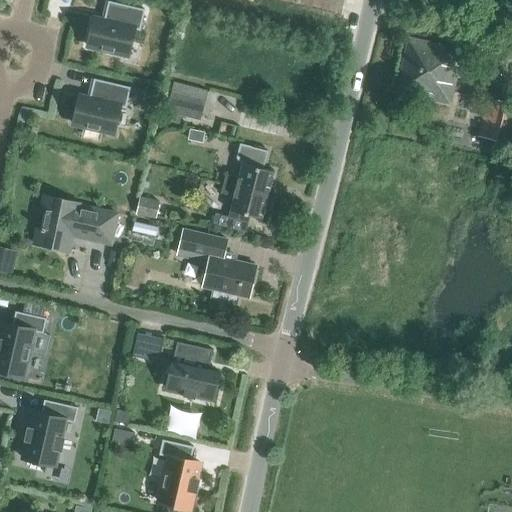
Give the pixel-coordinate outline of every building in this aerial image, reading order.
[(107,1),(104,15),(107,16),(105,21),(93,18),(86,46),(127,56),(134,29),(139,31),(144,10),(107,1)] [(396,92),(450,104),(458,67),(456,66),(460,50),(408,38),(396,92)] [(79,95),(72,123),(113,133),(119,107),(125,108),(130,88),(93,79),(89,98),(79,95)] [(138,89),(134,104),(154,109),(158,93),(138,89)] [(165,112),(199,121),(204,103),(170,95),(165,112)] [(511,104),(488,99),(479,137),(511,144),(511,104)] [(225,175),(222,184),(272,197),(275,188),(270,187),(274,172),(262,169),(267,152),(239,144),(236,157),(241,164),(237,178),(225,175)] [(222,184),(220,194),(232,197),(228,212),(227,218),(224,228),(244,233),(248,217),(261,220),(265,206),(270,207),(272,197),(222,184)] [(79,204),(44,196),(41,210),(46,211),(43,228),(41,227),(41,231),(36,230),(33,244),(69,252),(74,229),(90,233),(88,240),(110,244),(117,214),(78,206),(79,204)] [(139,199),(135,215),(155,219),(158,204),(139,199)] [(215,215),(212,225),(224,228),(227,218),(215,215)] [(131,232),(153,238),(156,227),(134,222),(131,232)] [(209,256),(208,261),(201,287),(213,290),(211,298),(235,303),(237,295),(248,298),(255,266),(230,260),(231,255),(223,253),(226,240),(182,230),(178,249),(209,256)] [(16,251),(0,247),(0,272),(10,275),(16,251)] [(3,323),(0,335),(0,369),(24,375),(34,329),(45,332),(48,319),(17,311),(14,325),(3,323)] [(207,373),(212,354),(175,345),(164,393),(211,404),(218,376),(207,373)] [(33,413),(22,459),(53,466),(64,421),(75,423),(79,406),(47,399),(44,415),(33,413)] [(116,409),(113,421),(128,424),(130,412),(116,409)] [(107,424),(109,412),(98,410),(95,422),(107,424)] [(134,434),(114,430),(111,442),(131,446),(134,434)] [(194,450),(163,443),(160,456),(171,458),(160,504),(192,511),(202,466),(191,464),(194,450)]
